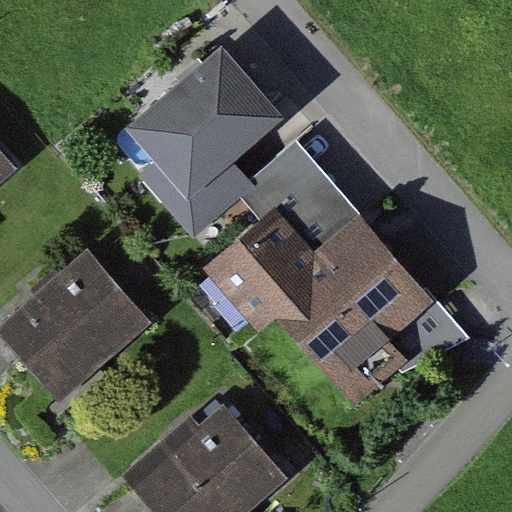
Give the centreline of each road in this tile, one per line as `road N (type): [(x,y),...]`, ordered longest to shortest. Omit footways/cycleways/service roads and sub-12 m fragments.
road 1 (residential): [(511,262),(268,0)]
road 2 (residential): [(399,511),(511,387)]
